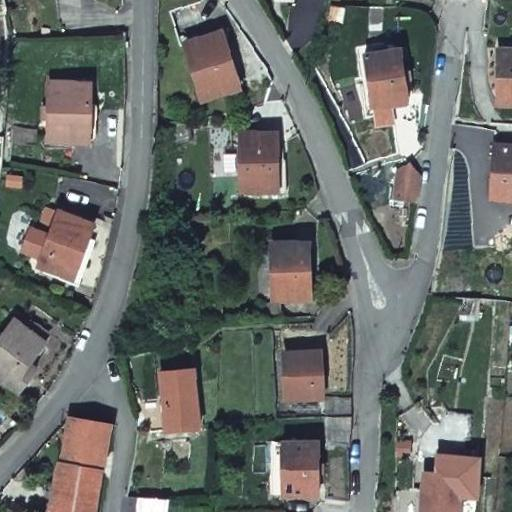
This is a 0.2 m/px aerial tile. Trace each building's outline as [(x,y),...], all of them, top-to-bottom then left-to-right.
[(221,31),(183,43),(201,99),(237,87),(221,31)] [(400,50),(364,55),(372,107),(408,102),(400,50)] [(511,50),(498,50),(496,103),(511,103),(511,50)] [(90,83),(51,82),(48,139),(87,141),(90,83)] [(173,114),(174,127),(187,124),(183,111),(173,114)] [(187,124),(174,127),(177,144),(192,145),(190,123),(187,124)] [(238,133),(239,192),(278,192),(277,132),(238,133)] [(511,146),(493,146),(490,198),(511,199),(511,146)] [(396,172),(394,199),(416,202),(419,177),(409,164),(396,172)] [(39,258),(58,210),(47,205),(38,229),(30,226),(21,250),(39,258)] [(39,258),(37,265),(73,279),(94,224),(58,210),(39,258)] [(271,245),(273,298),(309,297),(307,244),(271,245)] [(273,303),(273,319),(285,319),(284,303),(273,303)] [(14,319),(0,338),(0,381),(17,394),(36,368),(30,363),(46,342),(44,340),(48,334),(32,322),(26,328),(14,319)] [(320,351),(284,353),(285,399),(321,397),(320,351)] [(193,370),(159,373),(164,430),(199,427),(193,370)] [(325,398),(324,417),(350,416),(350,398),(325,398)] [(324,417),(323,445),(348,447),(350,416),(324,417)] [(69,417),(51,511),(94,511),(109,425),(69,417)] [(318,442),(282,442),(282,495),(318,495),(318,442)] [(423,473),(420,511),(458,511),(461,476),(423,473)] [(140,497),(138,511),(163,511),(164,500),(140,497)]
